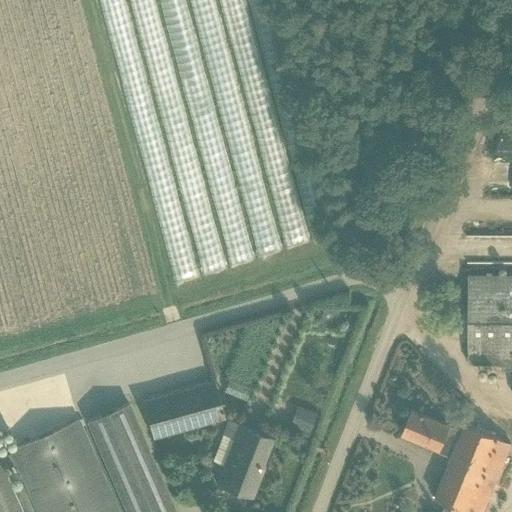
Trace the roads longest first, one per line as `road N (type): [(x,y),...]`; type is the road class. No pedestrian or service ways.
road 1 (unclassified): [(423,241),(331,277),(0,377)]
road 2 (unclassified): [(423,241),(318,511)]
road 3 (unclassified): [(509,0),(423,241)]
